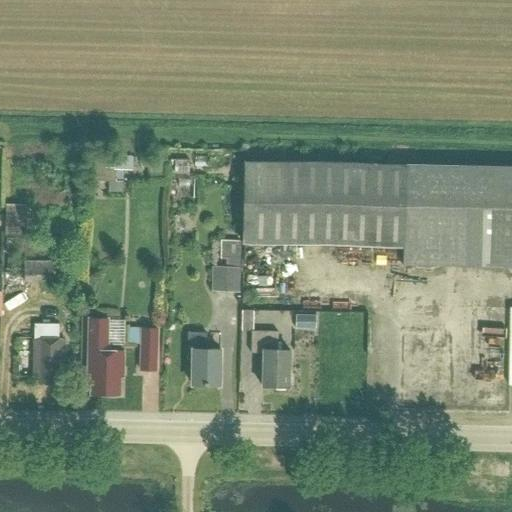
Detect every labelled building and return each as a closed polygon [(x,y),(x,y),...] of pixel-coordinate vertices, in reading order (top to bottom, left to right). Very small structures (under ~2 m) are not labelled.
[(116,169),(135,167),(134,154),(115,155),(116,169)] [(164,180),(164,158),(147,158),(147,167),(147,180),(164,180)] [(444,267),(446,166),(243,161),(241,244),(402,248),(401,266),(444,267)] [(4,269),(19,269),(23,269),(23,282),(53,282),(64,282),(64,260),(64,238),(5,237),(4,269)] [(225,267),(240,268),(240,264),(238,264),(239,262),(239,261),(239,258),(239,241),(220,240),(219,259),(225,260),(225,267)] [(240,268),(225,267),(211,266),(211,292),(239,293),(240,268)] [(18,293),(19,269),(4,269),(3,269),(3,293),(18,293)] [(314,329),(314,315),(295,315),(294,329),(314,329)] [(122,378),(123,352),(107,351),(107,319),(88,318),(87,373),(90,374),(90,395),(119,396),(120,377),(122,378)] [(64,378),(64,340),(58,340),(58,324),(34,324),(33,378),(40,378),(40,385),(58,385),(58,378),(64,378)] [(156,371),(157,346),(158,329),(140,328),(139,345),(137,371),(156,371)] [(288,387),(289,351),(277,350),(277,332),(251,331),(250,353),(263,353),(261,386),(288,387)] [(219,386),(220,350),(206,350),(206,333),(187,332),(186,367),(192,367),(191,385),(219,386)]
